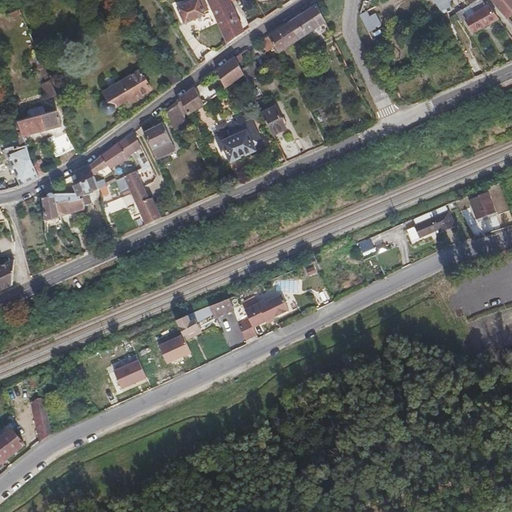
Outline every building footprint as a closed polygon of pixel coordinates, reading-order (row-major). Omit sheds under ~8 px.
[(178,9),(184,24),(204,16),(198,0),(178,9)] [(207,0),(227,46),(244,34),(228,0),(207,0)] [(446,0),(433,0),(443,14),(448,10),(450,9),(450,6),(446,0)] [(482,0),(480,0),(470,6),(476,14),(466,20),(474,34),(499,21),(482,0)] [(511,15),(511,0),(490,0),(507,20),(511,15)] [(292,22),(303,39),(326,24),(317,6),(292,22)] [(11,13),(14,21),(25,16),(22,8),(11,13)] [(379,27),(375,18),(368,22),(364,14),(360,16),(368,35),(373,32),(372,30),(379,27)] [(269,38),(277,56),(303,39),(292,22),(269,38)] [(36,34),(33,35),(40,52),(46,49),(43,40),(39,41),(36,34)] [(235,58),(213,75),(215,79),(218,76),(225,91),(244,77),(241,69),(235,58)] [(248,84),(248,85),(260,78),(253,64),(241,69),(244,77),(248,84)] [(172,67),(164,72),(172,87),(180,81),(172,67)] [(50,99),(58,96),(46,68),(42,70),(47,84),(44,85),(50,99)] [(141,73),(103,94),(108,103),(106,104),(105,106),(105,109),(106,112),(108,114),(111,114),(115,112),(116,110),(116,108),(116,105),(127,99),(130,103),(151,91),(141,73)] [(179,102),(186,120),(202,107),(203,107),(195,89),(178,101),(179,102)] [(188,127),(189,126),(186,120),(179,102),(172,108),(177,120),(181,118),(185,128),(188,127)] [(46,110),(33,114),(31,116),(32,120),(44,117),(49,115),(48,112),(46,110)] [(276,110),(263,116),(273,138),(286,132),(276,110)] [(48,131),(63,127),(59,113),(49,115),(44,117),(48,131)] [(24,138),(25,137),(48,131),(44,117),(32,120),(20,123),(24,138)] [(145,135),(153,152),(173,142),(165,125),(145,135)] [(224,147),(232,164),(255,153),(247,134),(241,137),(237,129),(216,139),(220,148),(224,147)] [(48,143),(55,159),(73,151),(66,135),(48,143)] [(112,159),(119,173),(132,166),(120,145),(105,157),(108,162),(112,159)] [(7,151),(21,188),(39,178),(34,163),(29,147),(18,150),(17,148),(7,151)] [(95,180),(95,179),(95,176),(107,167),(103,158),(90,169),(95,180)] [(39,178),(46,174),(42,161),(34,163),(39,178)] [(119,173),(122,180),(125,179),(135,173),(132,166),(119,173)] [(80,185),(95,180),(90,169),(76,175),(80,185)] [(135,173),(125,179),(132,195),(144,189),(135,173)] [(83,202),(84,208),(93,206),(90,195),(100,192),(97,183),(95,179),(95,180),(80,185),(75,187),(78,195),(80,202),(83,202)] [(106,189),(103,181),(97,183),(100,192),(106,189)] [(108,196),(106,189),(100,192),(102,198),(106,197),(108,196)] [(150,201),(144,189),(132,195),(136,204),(136,206),(146,228),(163,220),(155,202),(154,200),(150,201)] [(46,222),(61,218),(58,207),(55,194),(51,194),(49,196),(49,198),(44,199),(45,210),(46,222)] [(67,195),(55,194),(58,207),(80,202),(78,195),(67,195)] [(472,203),(477,220),(494,215),(489,197),(480,199),(481,200),(472,203)] [(61,218),(83,212),(85,212),(84,208),(83,202),(80,202),(58,207),(61,218)] [(417,229),(421,240),(441,232),(442,235),(456,229),(451,215),(417,229)] [(82,228),(87,254),(92,252),(86,227),(82,228)] [(407,233),(412,243),(421,240),(417,229),(407,233)] [(0,292),(11,288),(13,262),(0,267),(0,292)] [(247,312),(246,312),(250,322),(254,329),(266,323),(274,320),(290,313),(284,298),(267,305),(266,304),(259,307),(247,312)] [(256,299),(244,305),(247,312),(259,307),(256,299)] [(218,306),(212,308),(216,317),(218,321),(235,313),(229,301),(218,306)] [(178,323),(185,337),(201,329),(199,325),(216,317),(212,308),(178,323)] [(247,341),(257,337),(254,329),(250,322),(240,326),(247,341)] [(197,362),(187,341),(159,355),(169,376),(197,362)] [(131,345),(116,351),(118,357),(128,353),(130,358),(135,355),(131,345)] [(147,380),(139,362),(110,374),(118,392),(147,380)] [(161,372),(156,363),(146,368),(151,377),(161,372)] [(49,437),(46,412),(37,414),(41,444),(49,437)] [(11,429),(0,437),(0,463),(23,445),(11,429)]
